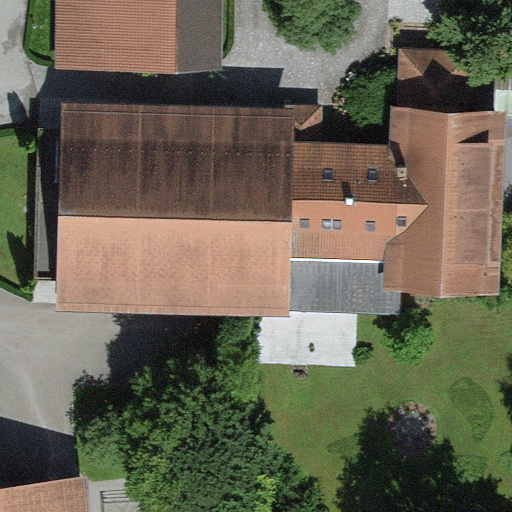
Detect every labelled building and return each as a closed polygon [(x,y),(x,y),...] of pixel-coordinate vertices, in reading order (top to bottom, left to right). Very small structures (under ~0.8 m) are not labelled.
[(224,0),(58,0),(58,64),(224,66),(224,0)] [(486,53),(405,48),(402,91),(483,96),(486,53)] [(314,110),(83,104),(78,302),(309,308),(314,110)] [(511,293),(511,109),(408,106),(407,149),(326,147),(323,254),(401,257),(401,290),(511,293)] [(94,511),(91,469),(0,476),(0,511),(94,511)]
